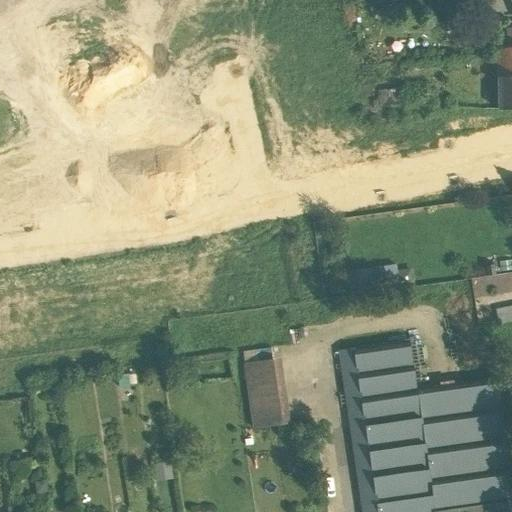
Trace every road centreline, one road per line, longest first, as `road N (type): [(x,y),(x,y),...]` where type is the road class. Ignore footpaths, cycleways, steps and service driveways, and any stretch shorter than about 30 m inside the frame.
road 1 (residential): [(0,246),(265,205)]
road 2 (residential): [(265,205),(511,151)]
road 3 (residential): [(265,205),(236,88)]
